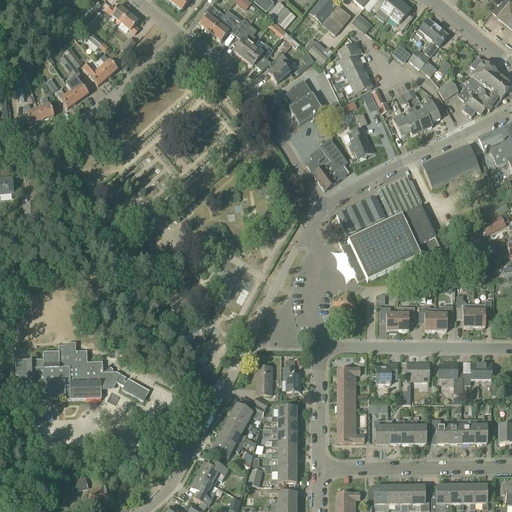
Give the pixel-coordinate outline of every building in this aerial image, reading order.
[(62,8),(65,6),(59,0),(56,3),(55,5),(60,10),(62,8)] [(174,0),(170,5),(181,14),(189,3),(188,3),(190,0),(174,0)] [(240,10),(246,2),(243,0),(239,0),(235,6),(240,10)] [(266,0),(256,0),(253,4),(266,15),(273,5),(266,0)] [(321,0),(308,17),(321,28),(337,9),(337,8),(326,0),(321,0)] [(349,0),(363,11),(372,0),(349,0)] [(385,24),(389,20),(401,4),(395,0),(388,0),(388,1),(387,0),(380,0),(371,11),(376,15),(376,16),(385,24)] [(511,2),(498,16),(506,22),(511,15),(511,2)] [(76,22),(82,28),(85,24),(96,12),(96,13),(101,8),(95,3),(76,22)] [(395,31),(401,35),(413,21),(407,16),(411,12),(401,4),(389,20),(398,27),(395,31)] [(278,5),(267,17),(284,32),(295,20),(278,5)] [(120,26),(128,16),(118,8),(115,12),(110,8),(106,14),(120,26)] [(321,28),(335,39),(342,30),(350,20),(337,9),(321,28)] [(96,12),(85,24),(92,30),(103,19),(96,13),(96,12)] [(199,28),(210,36),(218,26),(217,26),(214,23),(220,17),(213,12),(208,18),(207,18),(199,28)] [(210,36),(220,45),(228,35),(231,37),(241,25),(227,14),(217,26),(218,26),(210,36)] [(129,34),(134,38),(139,32),(134,28),(138,25),(128,16),(120,26),(130,34),(129,34)] [(358,17),(351,25),(360,32),(366,24),(358,17)] [(422,55),(429,61),(447,39),(427,22),(418,34),(417,34),(415,36),(422,42),(423,39),(430,45),(422,55)] [(370,35),(375,28),(369,23),(364,31),(370,35)] [(276,33),(283,40),(286,37),(279,30),(273,24),(269,29),(275,34),(276,33)] [(233,55),(242,62),(253,49),(247,45),(256,33),(247,26),(236,40),(241,44),(233,55)] [(310,41),(311,41),(303,51),(322,68),(331,58),(318,46),(325,39),(324,38),(317,32),(310,41)] [(91,38),(89,36),(83,43),(85,47),(89,43),(91,45),(98,51),(98,50),(103,55),(108,50),(105,47),(102,45),(95,40),(92,37),(91,38)] [(116,56),(123,61),(135,46),(129,40),(120,51),(116,56)] [(291,40),(287,44),(290,47),(291,48),(295,51),(299,47),(291,40)] [(242,62),(252,70),(260,59),(265,63),(273,53),(264,46),(259,53),(253,49),(242,62)] [(357,58),(357,59),(361,57),(355,46),(338,54),(341,62),(334,65),(336,68),(339,67),(357,58)] [(65,57),(76,72),(83,67),(71,52),(70,51),(63,56),(64,57),(65,57)] [(402,51),(398,55),(406,62),(410,57),(402,51)] [(411,66),(414,68),(423,57),(417,52),(408,63),(411,66)] [(267,77),(276,87),(289,76),(285,72),(291,67),(282,56),(268,68),(273,73),(267,77)] [(76,72),(65,57),(59,61),(72,78),(78,74),(76,72)] [(99,71),(107,81),(117,73),(109,63),(104,57),(99,61),(104,67),(99,71)] [(414,68),(419,73),(426,65),(428,62),(423,57),(414,68)] [(362,68),(357,59),(357,58),(339,67),(343,75),(341,76),(340,75),(336,77),(337,80),(344,77),(362,68)] [(461,113),(471,121),(476,115),(480,118),(485,111),(488,114),(493,108),(495,110),(500,103),(511,89),(497,77),(482,65),(477,61),(470,70),(475,74),(470,80),(471,80),(467,84),(469,86),(463,94),(457,100),(466,107),(461,113)] [(437,73),(443,78),(451,68),(445,63),(437,73)] [(107,81),(99,71),(96,68),(92,71),(88,66),(82,71),(85,74),(89,80),(97,89),(107,81)] [(349,87),(367,79),(362,68),(344,77),(348,85),(346,86),(345,85),(341,87),(342,91),(349,87)] [(25,77),(14,79),(16,96),(22,95),(21,84),(23,84),(24,90),(29,89),(25,79),(25,77)] [(346,98),(347,101),(354,98),(372,89),(367,79),(349,87),(353,95),(350,96),(346,98)] [(70,94),(77,105),(88,97),(81,87),(76,80),(66,87),(70,94)] [(288,111),(299,128),(322,114),(311,97),(303,83),(295,88),(296,89),(293,91),(292,90),(284,100),(290,110),(288,111)] [(436,93),(443,104),(458,94),(450,83),(436,93)] [(422,95),(419,90),(414,92),(416,98),(422,95)] [(55,95),(67,112),(77,105),(70,94),(65,98),(61,92),(55,95)] [(371,96),(377,109),(383,106),(377,93),(371,96)] [(416,99),(413,93),(404,97),(407,103),(416,99)] [(396,100),(399,107),(407,104),(403,97),(396,100)] [(423,112),(430,127),(440,122),(431,104),(430,104),(427,99),(423,100),(426,106),(421,108),(421,109),(422,112),(423,112)] [(37,111),(41,123),(53,119),(49,107),(46,100),(41,102),(43,109),(37,111)] [(25,116),(29,128),(41,123),(37,111),(31,114),(28,106),(22,108),(25,116)] [(391,122),(400,140),(410,136),(398,112),(395,106),(393,107),(393,108),(392,108),(395,114),(395,113),(398,119),(391,122)] [(410,111),(421,135),(431,130),(430,127),(423,112),(422,112),(417,115),(414,109),(410,111)] [(398,112),(410,136),(411,140),(421,135),(410,111),(400,115),(399,112),(398,112)] [(356,119),(360,130),(374,124),(369,114),(356,119)] [(478,144),(483,157),(490,153),(496,167),(497,169),(507,166),(511,177),(511,176),(511,134),(510,130),(478,144)] [(351,148),(348,149),(350,155),(353,154),(357,162),(373,156),(370,149),(369,149),(364,138),(365,138),(362,131),(347,137),(351,148)] [(312,177),(324,194),(346,178),(341,171),(347,166),(330,142),(319,150),(319,151),(309,159),(312,162),(305,167),(312,177)] [(468,147),(421,168),(431,192),(475,173),(476,176),(480,174),(479,172),(468,148),(468,147)] [(0,181),(0,196),(13,196),(11,180),(0,181)] [(90,192),(103,211),(116,202),(103,183),(90,192)] [(374,200),(345,214),(337,218),(333,220),(343,240),(338,243),(348,265),(358,285),(365,281),(367,284),(368,284),(367,284),(420,259),(420,258),(439,249),(435,240),(420,208),(420,209),(419,207),(421,206),(411,183),(408,184),(393,191),(378,197),(380,201),(376,203),(374,200)] [(72,198),(78,205),(86,198),(81,191),(72,198)] [(475,217),(480,227),(508,213),(503,203),(475,217)] [(22,206),(24,224),(38,222),(36,204),(22,206)] [(480,228),(486,239),(506,229),(500,218),(480,228)] [(511,269),(502,270),(503,281),(511,280),(511,269)] [(333,312),(336,318),(353,309),(347,298),(332,305),(335,311),(333,312)] [(462,331),(473,331),(473,308),(466,308),(466,307),(462,306),(462,299),(456,299),(456,311),(462,311),(462,331)] [(473,331),(484,331),(484,311),(490,311),(490,304),(484,304),(484,308),(473,308),(473,331)] [(435,334),(446,334),(446,327),(452,327),(452,308),(442,308),(442,312),(435,312),(435,334)] [(385,334),(397,334),(397,316),(390,316),(390,310),(380,310),(380,314),(385,314),(385,334)] [(397,334),(408,334),(408,317),(408,314),(414,314),(414,310),(404,310),(397,310),(397,316),(397,334)] [(424,334),(435,334),(435,312),(429,312),(430,310),(418,310),(418,314),(424,315),(424,334)] [(345,320),(347,324),(358,319),(355,315),(345,320)] [(158,416),(171,424),(182,404),(163,393),(160,398),(136,384),(135,386),(116,375),(112,375),(112,372),(110,370),(102,371),(102,365),(86,365),(86,354),(75,354),(75,346),(65,346),(65,348),(58,349),(58,355),(43,355),(43,362),(15,363),(15,379),(18,379),(18,394),(49,393),(49,400),(64,400),(64,402),(100,401),(100,389),(107,389),(107,385),(116,385),(119,386),(121,388),(118,394),(123,397),(119,404),(146,419),(151,410),(159,414),(158,416)] [(203,362),(207,368),(219,359),(215,353),(203,362)] [(406,366),(406,374),(401,374),(401,407),(408,407),(408,384),(428,384),(428,366),(406,366)] [(370,387),(375,387),(390,387),(390,382),(396,382),(396,367),(385,367),(385,371),(376,371),(376,377),(370,377),(370,387)] [(462,398),(462,396),(463,376),(457,376),(457,367),(438,367),(438,381),(453,381),(453,398),(462,398)] [(463,376),(462,396),(466,396),(466,389),(470,389),(470,383),(491,383),(491,377),(491,367),(470,367),(470,376),(463,376)] [(255,398),(271,398),(271,370),(255,370),(255,398)] [(285,395),(299,395),(299,376),(294,376),(294,371),(283,370),(283,381),(285,381),(285,383),(281,383),(281,393),(285,394),(285,395)] [(336,386),(355,386),(355,378),(359,378),(359,371),(336,371),(336,386)] [(192,388),(202,393),(205,386),(195,381),(192,388)] [(336,400),(355,400),(355,386),(336,386),(336,400)] [(256,399),(253,405),(265,411),(268,406),(256,399)] [(336,415),(355,415),(355,400),(336,400),(336,415)] [(498,429),(498,447),(511,446),(511,428),(511,426),(511,425),(511,401),(511,402),(511,415),(511,422),(507,422),(507,428),(498,429)] [(245,412),(236,407),(230,418),(246,427),(247,426),(250,420),(255,423),(258,418),(262,420),(264,412),(253,407),(249,405),(245,412)] [(277,419),(277,423),(296,423),(296,411),(277,411),(277,419)] [(336,430),(355,430),(355,415),(336,415),(336,430)] [(252,429),(247,426),(246,427),(230,418),(224,429),(240,438),(241,437),(244,431),(249,433),(252,429)] [(447,429),(447,447),(460,447),(460,428),(459,428),(452,428),(452,422),(446,422),(447,429)] [(460,428),(460,447),(473,447),(473,422),(461,422),(459,422),(459,428),(460,428)] [(473,422),(473,447),(486,447),(486,428),(477,428),(477,422),(473,422)] [(277,431),(277,436),(296,436),(296,423),(277,423),(277,425),(277,431)] [(375,431),(375,448),(387,448),(387,429),(386,429),(379,429),(379,423),(373,423),(373,431),(375,431)] [(387,429),(387,448),(400,448),(400,429),(398,429),(391,429),(391,423),(386,423),(386,429),(387,429)] [(400,429),(400,448),(412,448),(412,429),(411,429),(404,429),(403,423),(398,423),(398,429),(400,429)] [(412,429),(412,448),(425,447),(425,429),(416,429),(416,423),(411,423),(411,429),(412,429)] [(435,441),(436,448),(447,447),(447,429),(440,429),(440,423),(434,423),(431,423),(431,441),(435,441)] [(240,438),(224,429),(218,440),(234,449),(235,447),(238,442),(243,444),(246,439),(241,437),(240,438)] [(353,446),(363,446),(363,438),(355,438),(355,430),(336,430),(336,445),(353,445),(353,446)] [(277,448),(296,448),(296,436),(277,436),(277,437),(277,444),(271,444),(271,450),(277,450),(277,448)] [(146,453),(151,455),(159,439),(155,437),(146,453)] [(234,449),(218,440),(212,451),(228,460),(232,452),(237,455),(240,450),(235,447),(234,449)] [(249,446),(245,452),(254,457),(257,451),(249,446)] [(271,462),(277,462),(277,461),(296,461),(296,448),(277,448),(277,450),(277,457),(271,457),(261,457),(261,460),(271,460),(271,462)] [(74,457),(77,459),(82,452),(78,450),(76,451),(73,449),(69,456),(73,459),(74,457)] [(87,459),(90,461),(95,454),(91,451),(90,453),(87,451),(82,458),(86,460),(87,459)] [(109,462),(112,464),(117,457),(113,454),(112,456),(109,454),(104,461),(108,463),(109,462)] [(237,469),(246,474),(250,467),(252,458),(245,454),(237,469)] [(251,473),(271,473),(271,469),(259,469),(259,461),(257,461),(254,460),(251,473)] [(277,469),(271,469),(271,473),(271,474),(277,474),(277,473),(296,473),(296,461),(277,461),(277,462),(277,469)] [(196,480),(214,489),(217,482),(221,484),(227,473),(212,465),(209,470),(203,467),(196,480)] [(277,473),(277,474),(277,481),(271,481),(271,487),(278,487),(279,486),(296,486),(296,473),(277,473)] [(88,492),(85,479),(70,482),(72,495),(88,492)] [(258,490),(261,479),(249,479),(246,490),(258,490)] [(193,501),(208,509),(214,497),(210,495),(214,489),(196,480),(189,492),(196,496),(193,501)] [(88,493),(91,509),(104,506),(104,507),(112,506),(108,487),(100,489),(100,490),(88,493)] [(437,495),(431,495),(431,511),(449,511),(450,507),(449,488),(437,488),(437,495)] [(462,488),(449,488),(450,507),(457,507),(456,511),(462,511),(462,507),(462,488)] [(474,488),(462,488),(462,507),(469,507),(469,511),(474,511),(474,507),(474,488)] [(487,488),(474,488),(474,507),(482,507),(481,511),(487,511),(487,505),(487,488)] [(367,511),(387,511),(388,508),(387,508),(387,489),(373,489),(373,509),(368,509),(367,511)] [(387,508),(388,508),(395,508),(394,511),(400,511),(401,508),(399,508),(399,489),(387,489),(387,508)] [(411,489),(399,489),(399,508),(401,508),(400,511),(412,511),(413,508),(411,508),(411,489)] [(411,508),(413,508),(413,507),(419,507),(419,511),(428,511),(429,495),(424,495),(424,489),(411,489),(411,508)] [(336,495),(336,511),(354,511),(354,503),(359,503),(359,495),(336,495)] [(277,509),(296,509),(296,496),(277,496),(277,505),(267,505),(267,509),(271,509),(277,509)] [(53,502),(55,511),(59,511),(67,510),(65,500),(53,502)]
